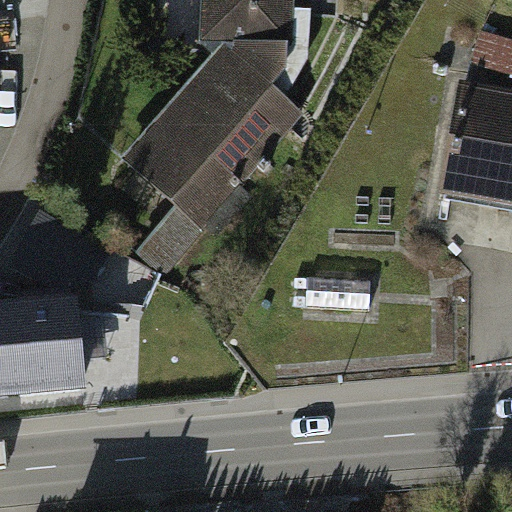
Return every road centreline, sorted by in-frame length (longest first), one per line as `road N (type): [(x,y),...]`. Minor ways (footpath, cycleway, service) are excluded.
road 1 (primary): [(0,474),(511,428)]
road 2 (residential): [(0,206),(33,151),(68,0)]
